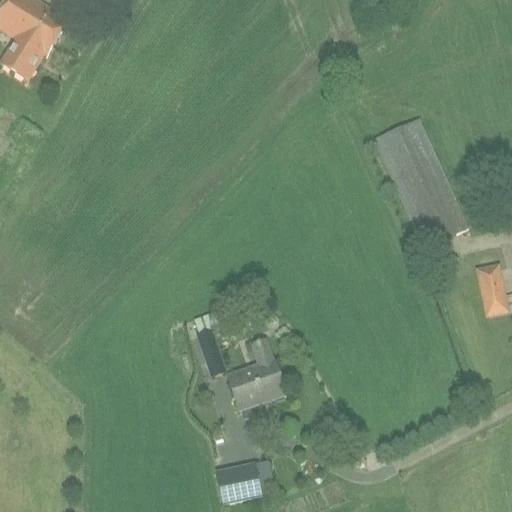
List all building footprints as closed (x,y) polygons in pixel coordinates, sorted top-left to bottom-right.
[(45,61),(69,23),(31,0),(6,0),(0,11),(0,32),(15,42),(0,65),(0,67),(27,84),(42,59),(45,61)] [(423,252),(468,232),(419,122),(374,142),(423,252)] [(511,316),(501,265),(473,271),(484,323),(511,316)] [(211,330),(212,333),(196,338),(210,382),(227,376),(215,342),(231,337),(227,326),(222,314),(209,318),(212,329),(211,330)] [(239,414),(285,398),(273,363),(272,363),(264,342),(251,347),(258,368),(226,379),(239,414)] [(235,507),(264,500),(257,470),(217,479),(223,510),(235,508),(235,507)]
